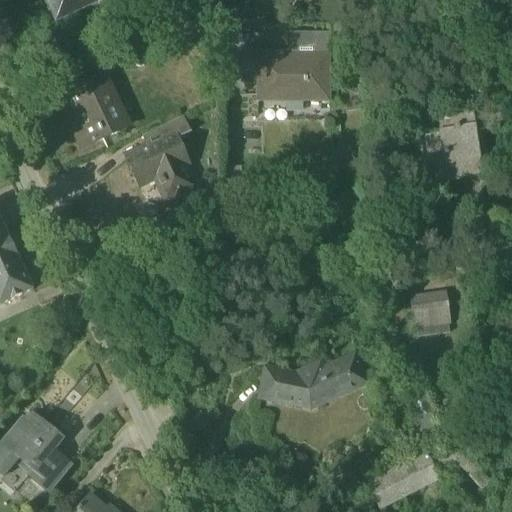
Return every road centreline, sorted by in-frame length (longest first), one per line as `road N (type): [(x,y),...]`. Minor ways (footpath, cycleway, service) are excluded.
road 1 (unclassified): [(200,511),(146,421),(0,112)]
road 2 (unknown): [(75,275),(191,219),(364,215)]
